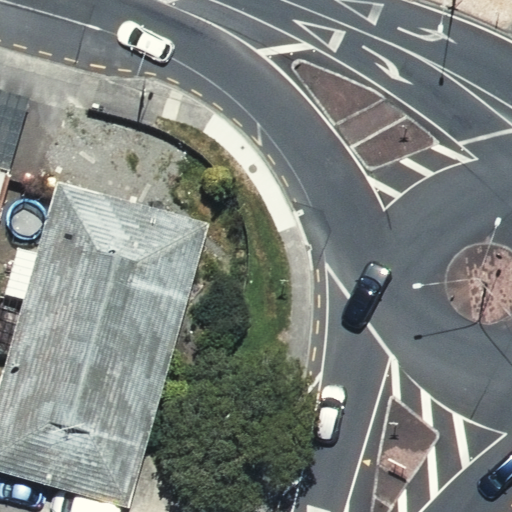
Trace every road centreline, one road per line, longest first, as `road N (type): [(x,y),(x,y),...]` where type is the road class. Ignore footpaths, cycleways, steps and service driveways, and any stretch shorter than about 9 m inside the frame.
road 1 (secondary): [(449,220),(405,153),(336,74),(182,0)]
road 2 (secondary): [(456,360),(432,345),(409,297),(418,250),(449,220)]
road 3 (secondary): [(456,360),(374,511)]
